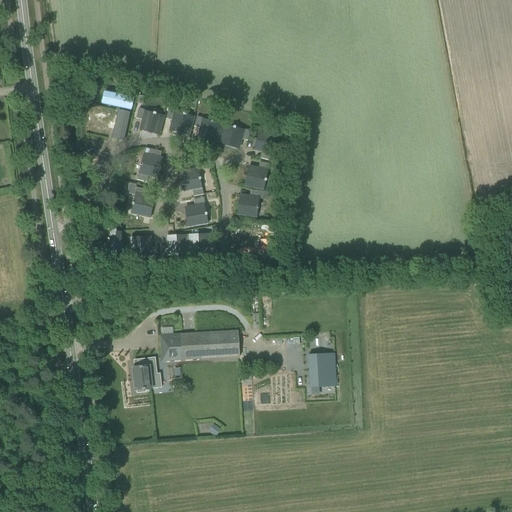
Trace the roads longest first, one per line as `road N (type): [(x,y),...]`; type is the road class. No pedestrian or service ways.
road 1 (tertiary): [(92,511),(22,0)]
road 2 (track): [(78,304),(137,282),(220,274)]
